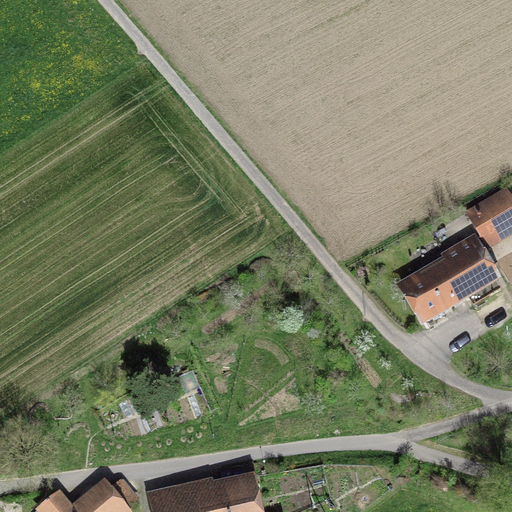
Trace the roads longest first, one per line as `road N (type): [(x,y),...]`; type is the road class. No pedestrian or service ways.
road 1 (track): [(395,443),(511,403)]
road 2 (track): [(395,443),(511,480)]
